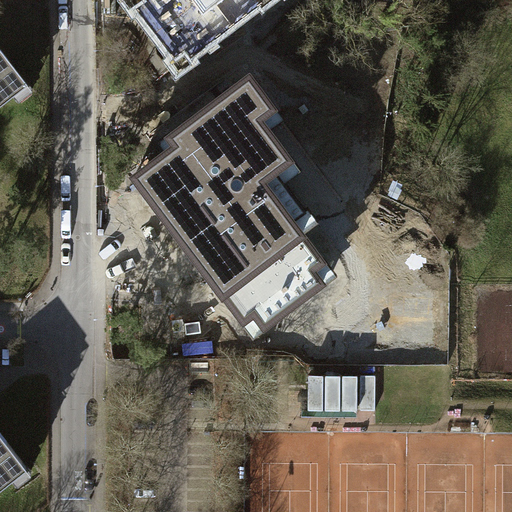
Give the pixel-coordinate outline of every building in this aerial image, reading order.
[(121,0),(175,68),(264,0),(121,0)] [(0,107),(15,96),(9,88),(22,77),(0,48),(0,107)] [(240,71),(154,137),(162,146),(122,176),(237,327),(248,318),(258,331),(320,284),(311,272),(321,264),(259,183),(288,161),(255,119),(269,109),(240,71)] [(373,411),(373,377),(306,376),(307,411),(373,411)] [(0,488),(14,478),(19,484),(32,474),(0,432),(0,488)]
